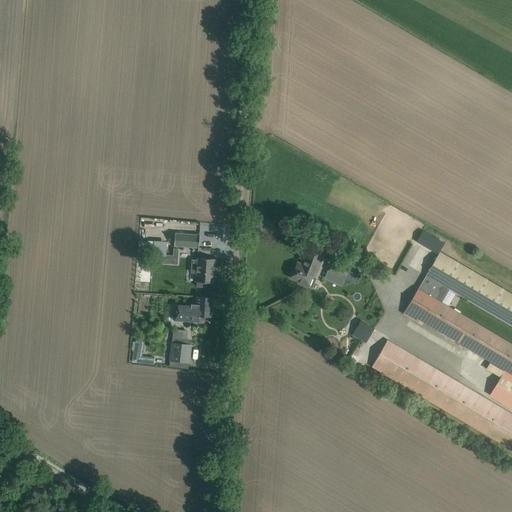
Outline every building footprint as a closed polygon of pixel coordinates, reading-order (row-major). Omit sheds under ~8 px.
[(422,231),(417,240),(435,250),(440,241),(422,231)] [(198,248),(199,235),(175,233),(174,246),(198,248)] [(298,281),(297,283),(308,287),(316,266),(318,267),(323,255),(307,249),(303,260),(305,261),(303,265),(297,262),(291,278),(298,281)] [(511,345),(435,299),(443,285),(511,325),(511,294),(439,252),(426,275),(403,314),(415,321),(417,318),(505,370),(490,395),(511,408),(511,345)] [(160,254),(159,263),(177,264),(178,256),(160,254)] [(197,281),(197,287),(207,287),(207,282),(214,283),(215,259),(197,258),(197,260),(192,259),(191,272),(196,273),(196,281),(197,281)] [(331,261),(327,272),(357,284),(362,273),(331,261)] [(191,306),(176,305),(175,318),(198,319),(198,322),(199,323),(203,323),(204,323),(205,316),(211,316),(213,297),(197,296),(196,304),(191,303),(191,306)] [(373,329),(370,327),(360,321),(355,329),(368,337),(373,329)] [(511,447),(511,414),(387,340),(372,366),(511,449),(511,447)] [(142,356),(144,343),(136,342),(133,361),(155,365),(156,358),(142,356)] [(172,343),(170,360),(188,362),(190,345),(172,343)]
